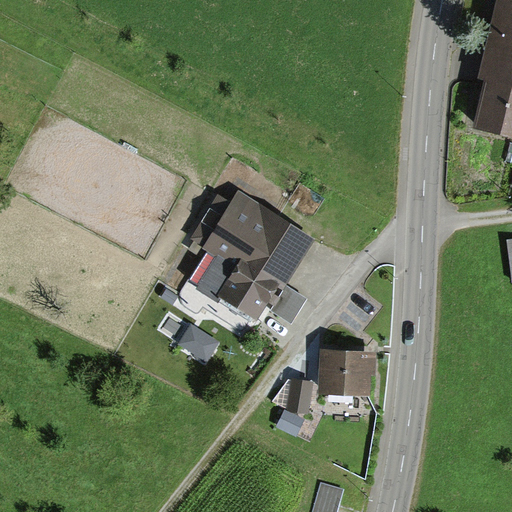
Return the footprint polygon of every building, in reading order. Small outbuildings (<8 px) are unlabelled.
[(511,0),(497,0),(477,81),(484,83),(472,129),(511,139),(511,0)] [(232,206),(218,197),(191,241),(203,248),(201,251),(214,259),(193,291),(219,307),(222,304),(258,326),(271,306),(272,307),(268,313),(293,329),(310,302),(289,289),(317,245),(240,194),(232,206)] [(377,355),(321,354),(319,399),(371,401),(372,380),(376,380),(377,355)] [(313,385),(292,382),(287,412),(308,416),(313,385)] [(305,422),(284,412),(277,428),(297,438),(305,422)] [(337,511),(344,491),(321,484),(312,511),(337,511)]
